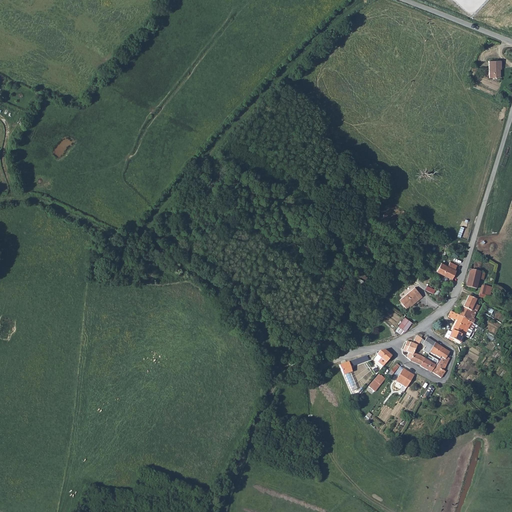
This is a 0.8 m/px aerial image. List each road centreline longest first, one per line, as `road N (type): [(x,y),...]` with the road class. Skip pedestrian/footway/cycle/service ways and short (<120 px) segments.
road 1 (track): [(144,228),(234,124),(360,0)]
road 2 (track): [(315,336),(292,327),(204,252),(144,228)]
road 3 (track): [(222,511),(276,385),(337,359)]
road 4 (track): [(144,228),(122,240),(38,201),(0,200)]
road 5 (residential): [(421,326),(456,349),(447,383),(389,344)]
road 6 (unclassified): [(511,112),(471,249)]
